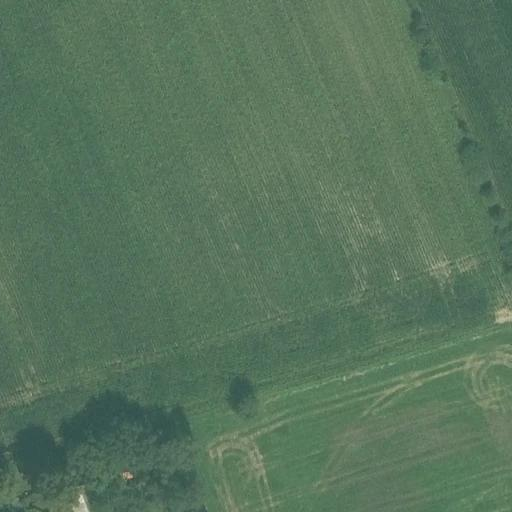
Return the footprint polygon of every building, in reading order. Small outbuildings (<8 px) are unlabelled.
[(141,440),(145,452),(164,446),(160,433),(141,440)] [(164,446),(145,452),(153,478),(173,472),(164,446)] [(121,472),(101,474),(102,487),(122,486),(121,472)] [(87,511),(80,494),(66,499),(70,511),(87,511)] [(26,511),(69,511),(64,496),(25,510),(26,511)]
